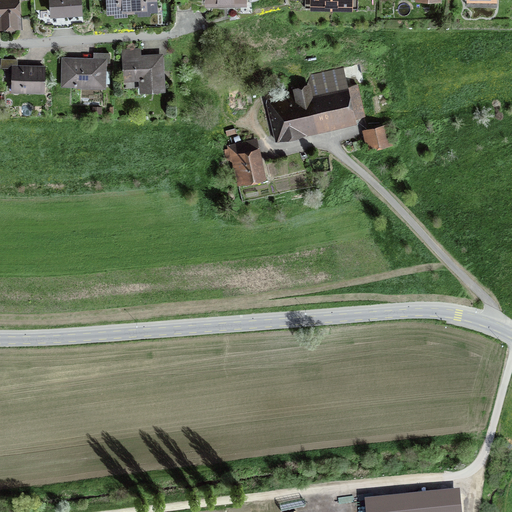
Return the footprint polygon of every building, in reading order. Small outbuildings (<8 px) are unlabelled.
[(18,0),(0,0),(0,13),(2,14),(3,27),(19,27),(18,0)] [(78,0),(49,0),(50,18),(79,16),(78,0)] [(107,0),(108,13),(155,11),(154,0),(107,0)] [(191,0),(176,0),(177,11),(192,10),(191,0)] [(219,10),(206,15),(208,22),(222,17),(219,10)] [(141,49),(126,49),(127,81),(140,80),(141,91),(164,90),(162,56),(141,56),(141,49)] [(96,59),(70,59),(70,83),(105,83),(105,61),(107,61),(107,54),(96,54),(96,59)] [(43,66),(17,65),(17,59),(1,58),(1,67),(13,68),(12,92),(43,92),(43,66)] [(310,94),(267,103),(274,134),(370,113),(364,82),(344,87),(340,69),(306,76),(310,94)] [(388,126),(368,130),(371,146),(391,142),(388,126)] [(254,141),(231,146),(239,181),(262,176),(254,141)] [(458,511),(456,494),(367,503),(368,511),(458,511)]
